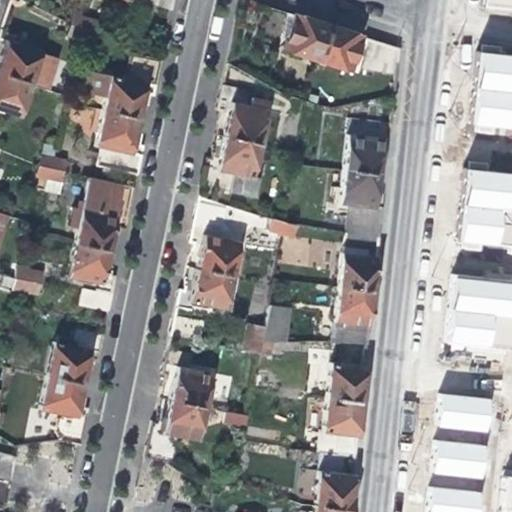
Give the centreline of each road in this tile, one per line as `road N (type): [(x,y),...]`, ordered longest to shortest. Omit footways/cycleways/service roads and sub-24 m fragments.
road 1 (residential): [(204,0),(93,511)]
road 2 (secondary): [(422,15),(372,511)]
